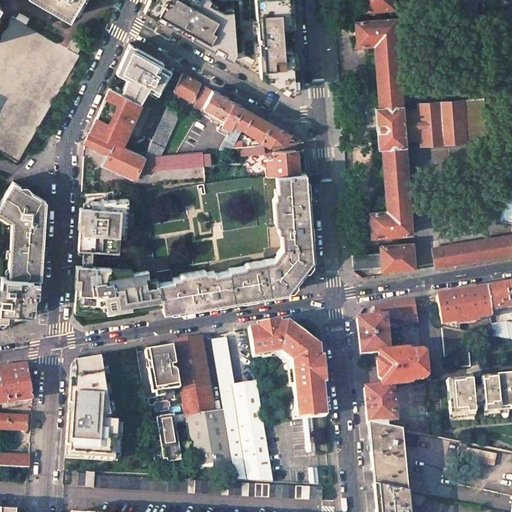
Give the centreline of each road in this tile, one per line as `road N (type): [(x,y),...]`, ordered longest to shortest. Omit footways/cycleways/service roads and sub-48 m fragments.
road 1 (residential): [(122,18),(65,140),(54,344)]
road 2 (residential): [(333,298),(54,344)]
road 3 (residential): [(122,18),(292,115),(320,117)]
road 4 (residential): [(355,511),(333,298)]
road 5 (residential): [(333,298),(320,117)]
road 6 (residential): [(511,267),(333,298)]
road 7 (unclassified): [(43,511),(54,344)]
